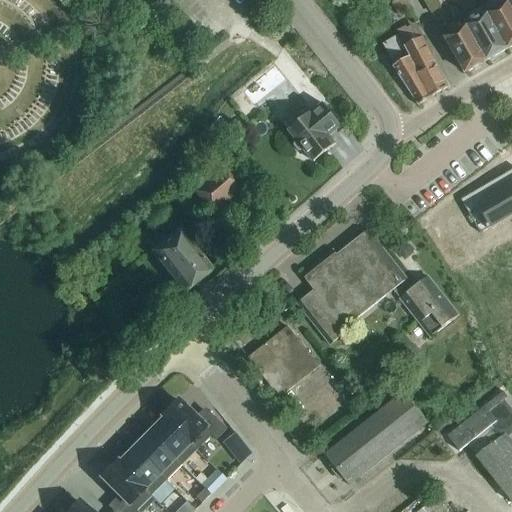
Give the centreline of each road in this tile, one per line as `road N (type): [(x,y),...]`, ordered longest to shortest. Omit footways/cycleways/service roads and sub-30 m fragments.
road 1 (tertiary): [(180,341),(374,163),(390,134)]
road 2 (tertiary): [(16,511),(180,341)]
road 3 (tertiary): [(390,134),(378,106),(294,0)]
road 4 (residential): [(180,341),(280,467)]
road 5 (residential): [(390,134),(511,65)]
